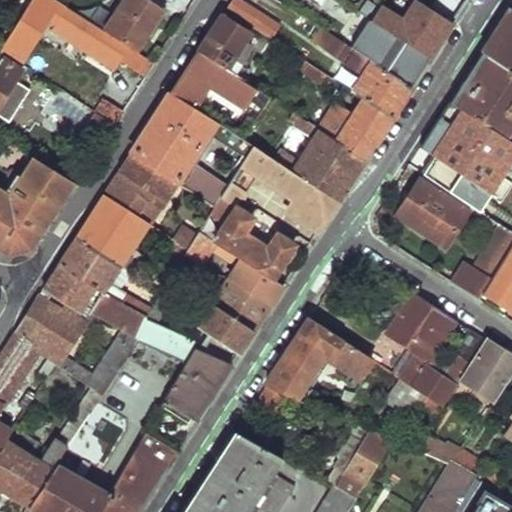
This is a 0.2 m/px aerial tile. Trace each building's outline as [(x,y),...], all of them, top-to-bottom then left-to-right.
[(51,0),(33,0),(2,53),(6,56),(22,66),(54,22),(60,26),(70,13),(51,0)] [(127,0),(122,9),(107,34),(131,51),(138,55),(163,12),(145,0),(127,0)] [(240,0),(230,0),(224,10),(270,41),(279,26),(240,0)] [(379,8),(370,21),(428,59),(450,25),(411,0),(410,0),(397,20),(379,8)] [(122,9),(110,1),(95,26),(107,34),(122,9)] [(511,9),(510,8),(481,52),(486,55),(511,71),(511,9)] [(222,14),(198,52),(238,78),(241,73),(229,65),(249,33),(222,14)] [(428,59),(370,21),(368,20),(349,50),(352,52),(364,60),(408,89),(428,59)] [(346,62),(352,52),(349,50),(325,34),(319,30),(312,39),(346,62)] [(131,51),(123,63),(147,79),(155,66),(138,55),(131,51)] [(198,52),(171,94),(195,109),(208,88),(244,111),(249,103),(261,110),(269,98),(238,78),(198,52)] [(352,52),(346,62),(351,65),(350,68),(357,73),(346,91),(360,101),(389,119),(408,89),(364,60),(352,52)] [(511,71),(486,55),(454,106),(506,139),(511,129),(511,71)] [(6,56),(0,65),(0,119),(12,127),(32,95),(16,85),(26,69),(22,66),(6,56)] [(303,62),(297,73),(326,92),(333,82),(303,62)] [(44,122),(70,133),(83,102),(57,91),(44,122)] [(247,144),(242,141),(218,125),(195,109),(171,94),(131,155),(175,185),(212,210),(219,199),(252,147),(247,144)] [(104,99),(98,109),(117,121),(123,111),(104,99)] [(332,107),(317,131),(359,159),(369,143),(372,145),(389,119),(360,101),(349,118),(332,107)] [(292,132),(311,144),(298,164),(280,151),(273,161),(335,202),(362,161),(359,159),(317,131),(280,106),(276,113),(286,119),(282,125),(292,132)] [(98,109),(87,126),(106,137),(117,121),(98,109)] [(311,144),(292,132),(280,151),(298,164),(311,144)] [(0,250),(9,256),(31,251),(73,184),(53,171),(9,143),(0,157),(0,250)] [(369,143),(359,159),(362,161),(372,145),(369,143)] [(273,161),(252,147),(219,199),(229,206),(233,209),(238,202),(239,202),(255,177),(291,200),(286,208),(285,210),(287,213),(288,215),(316,233),(335,202),(273,161)] [(131,155),(104,196),(147,226),(157,233),(161,227),(151,220),(175,185),(131,155)] [(61,157),(53,171),(73,184),(78,187),(87,174),(61,157)] [(418,181),(395,216),(438,245),(449,229),(456,233),(469,213),(418,181)] [(104,196),(76,240),(119,268),(147,226),(104,196)] [(212,210),(198,234),(206,239),(229,206),(219,199),(212,210)] [(233,210),(211,243),(240,262),(270,281),(291,247),(274,236),(264,251),(260,252),(242,241),(241,235),(250,221),(233,210)] [(511,232),(501,225),(473,268),(492,280),(511,248),(511,232)] [(449,229),(438,245),(445,249),(456,233),(449,229)] [(157,233),(150,244),(168,256),(175,245),(157,233)] [(241,235),(242,241),(260,252),(264,251),(241,235)] [(76,240),(59,266),(104,291),(147,315),(148,313),(149,310),(109,285),(119,268),(76,240)] [(491,281),(483,294),(508,312),(511,306),(511,248),(492,280),(491,281)] [(240,262),(227,283),(267,308),(280,288),(270,281),(240,262)] [(491,281),(464,264),(453,281),(480,298),(483,294),(491,281)] [(59,266),(42,292),(88,317),(91,312),(104,291),(59,266)] [(149,310),(148,313),(159,320),(175,295),(178,297),(182,289),(168,280),(149,310)] [(209,300),(206,305),(211,308),(251,334),(267,308),(227,283),(214,303),(209,300)] [(76,360),(69,371),(95,386),(101,390),(132,341),(134,335),(139,326),(147,315),(104,291),(91,312),(121,327),(93,369),(76,360)] [(414,294),(386,339),(415,357),(399,380),(411,389),(425,367),(456,321),(441,311),(414,294)] [(38,297),(15,334),(39,349),(56,359),(54,362),(69,371),(76,360),(62,351),(80,321),(38,297)] [(211,308),(200,327),(213,336),(207,346),(233,362),(251,334),(211,308)] [(147,315),(139,326),(173,345),(180,332),(159,320),(148,313),(147,315)] [(308,320),(266,385),(291,395),(294,397),(320,352),(360,379),(372,362),(308,320)] [(425,367),(411,389),(425,397),(440,408),(458,380),(485,340),(470,330),(454,354),(461,358),(446,381),(425,367)] [(192,347),(196,341),(180,332),(173,345),(189,354),(192,347)] [(15,334),(0,357),(0,445),(7,435),(13,425),(0,416),(0,400),(6,404),(39,349),(15,334)] [(511,357),(485,340),(458,380),(493,402),(511,374),(511,357)] [(189,354),(162,400),(193,423),(229,367),(192,347),(189,354)] [(54,362),(44,357),(35,371),(44,376),(54,362)] [(126,357),(102,403),(144,425),(169,380),(126,357)] [(399,380),(384,402),(410,419),(425,397),(411,389),(399,380)] [(266,385),(255,403),(277,417),(291,395),(266,385)] [(95,386),(72,421),(79,425),(89,410),(101,390),(95,386)] [(67,444),(62,453),(68,457),(95,414),(89,410),(79,425),(67,444)] [(72,421),(70,419),(58,438),(67,444),(79,425),(72,421)] [(332,486),(354,498),(392,438),(357,423),(348,435),(349,436),(337,457),(340,459),(349,464),(340,478),(333,473),(327,483),(332,486)] [(107,495),(97,511),(134,511),(173,453),(145,430),(107,495)] [(346,511),(354,498),(332,486),(315,511),(277,511),(295,486),(275,473),(284,459),(236,432),(183,511),(346,511)] [(7,435),(0,445),(0,494),(3,496),(26,509),(55,464),(62,453),(67,444),(58,438),(55,436),(42,456),(7,435)] [(424,439),(417,448),(448,461),(449,457),(453,459),(460,449),(447,441),(444,445),(422,435),(422,436),(424,439)] [(460,449),(453,459),(469,469),(476,458),(460,449)] [(448,461),(426,497),(452,511),(475,473),(469,469),(453,459),(449,457),(448,461)] [(340,478),(349,464),(340,459),(331,473),(333,473),(340,478)] [(55,464),(26,509),(30,511),(97,511),(107,495),(55,464)] [(494,483),(500,473),(493,469),(486,479),(489,481),(494,483)] [(489,481),(470,511),(511,511),(511,501),(501,495),(505,489),(494,483),(489,481)] [(416,511),(452,511),(426,497),(416,511)]
